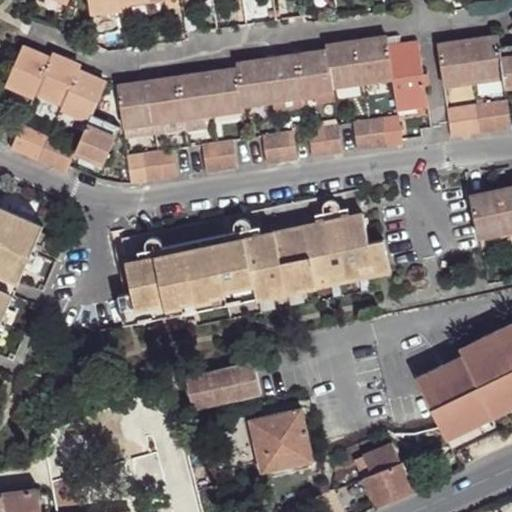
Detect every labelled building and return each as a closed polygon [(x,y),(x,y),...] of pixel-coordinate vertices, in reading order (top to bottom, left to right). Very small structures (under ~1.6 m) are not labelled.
[(121,2),(120,0),(89,0),(91,12),(121,7),(121,2)] [(504,76),(500,48),(498,37),(469,41),(474,81),(504,76)] [(363,81),(393,77),(389,48),(387,38),(357,42),(363,81)] [(474,81),(469,41),(438,46),(444,85),(474,81)] [(363,81),(357,42),(327,47),(328,51),(333,86),(363,81)] [(398,109),(428,104),(419,44),(389,48),(393,77),(398,109)] [(511,45),(500,48),(504,76),(506,87),(511,86),(511,45)] [(23,47),(7,84),(34,96),(36,91),(50,59),(23,47)] [(334,91),(333,86),(328,51),(298,56),(303,95),(316,94),(334,91)] [(52,55),(50,59),(36,91),(65,104),(79,72),(81,67),(52,55)] [(303,95),(298,56),(267,60),(273,100),(274,111),(305,106),(303,95)] [(273,100),(267,60),(237,64),(238,69),(243,104),(273,100)] [(243,104),(238,69),(208,74),(214,113),(244,109),(243,104)] [(107,84),(79,72),(65,104),(63,108),(90,120),(93,115),(107,84)] [(214,113),(208,74),(178,78),(186,131),(206,127),(204,114),(214,113)] [(186,131),(178,78),(148,83),(156,133),(156,135),(186,131)] [(156,133),(148,83),(118,87),(126,138),(156,133)] [(336,100),(334,91),(316,94),(317,103),(336,100)] [(447,109),(452,137),(511,128),(508,100),(447,109)] [(121,127),(93,115),(90,120),(78,147),(76,151),(105,163),(121,127)] [(353,123),(357,150),(403,143),(399,116),(353,123)] [(78,147),(50,135),(23,123),(12,149),(67,173),(76,151),(78,147)] [(308,129),(312,157),(343,153),(339,125),(308,129)] [(263,136),(267,164),(298,159),(294,131),(263,136)] [(203,145),(207,172),(237,168),(233,140),(203,145)] [(132,184),(178,177),(173,149),(128,156),(132,184)] [(508,229),(511,228),(511,188),(500,191),(508,229)] [(119,296),(125,325),(391,271),(384,240),(370,243),(359,190),(123,239),(134,293),(119,296)] [(478,235),(508,229),(500,191),(470,197),(478,235)] [(0,273),(20,282),(44,226),(0,206),(0,273)] [(0,326),(13,295),(0,289),(0,326)] [(417,378),(455,458),(501,437),(505,437),(511,433),(511,321),(459,347),(463,355),(417,378)] [(186,377),(193,410),(262,394),(254,362),(186,377)] [(302,407),(250,419),(262,472),(313,460),(302,407)] [(393,444),(363,455),(372,475),(364,478),(376,507),(413,492),(410,484),(401,463),(393,444)] [(411,459),(401,463),(410,484),(419,480),(411,459)] [(42,511),(39,489),(0,495),(0,511),(42,511)]
